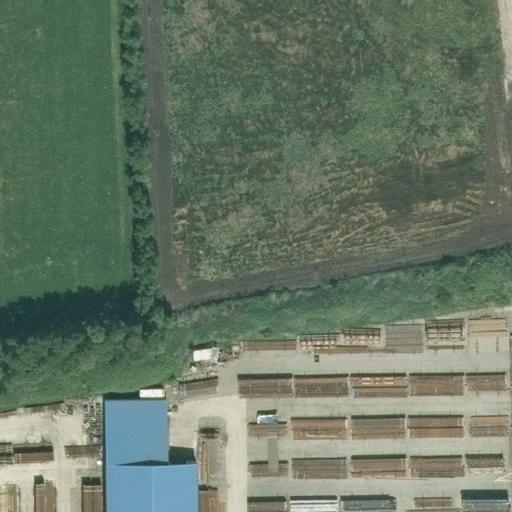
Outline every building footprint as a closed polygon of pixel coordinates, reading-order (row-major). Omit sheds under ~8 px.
[(508,348),(507,322),(470,324),(472,350),(508,348)] [(373,354),(375,335),(353,333),(351,351),(373,354)] [(349,380),(239,380),(239,399),(349,399),(349,380)] [(166,404),(106,405),(107,511),(197,511),(197,463),(167,464),(166,404)] [(13,447),(0,447),(0,466),(14,466),(13,447)] [(431,464),(433,478),(458,474),(456,460),(431,464)] [(95,511),(95,474),(78,474),(77,511),(95,511)] [(3,487),(3,509),(20,509),(20,487),(3,487)] [(416,501),(415,511),(453,511),(453,501),(416,501)]
